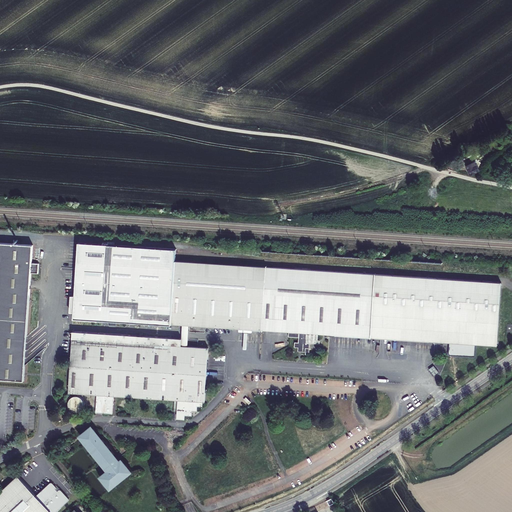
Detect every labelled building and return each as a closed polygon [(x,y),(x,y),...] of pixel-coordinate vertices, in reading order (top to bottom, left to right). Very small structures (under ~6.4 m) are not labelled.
[(480,170),(477,164),(475,161),(467,165),(466,166),(470,175),(471,175),(480,170)] [(31,244),(0,242),(0,379),(22,381),(29,272),(36,272),(37,263),(30,263),(31,244)] [(74,318),(171,324),(175,260),(176,249),(79,243),(74,318)] [(190,326),(262,330),(266,267),(175,260),(171,324),(183,325),(190,326)] [(289,332),(318,334),(450,342),(476,344),(497,345),(502,282),(266,267),(262,330),(289,332)] [(73,331),(72,338),(189,346),(190,335),(190,326),(183,325),(183,335),(182,338),(73,331)] [(299,337),(299,342),(295,342),(295,347),(298,347),(298,351),(306,351),(306,354),(309,354),(310,343),(320,343),(320,340),(318,339),(318,334),(289,332),(289,336),(299,337)] [(208,347),(189,346),(72,338),(69,393),(97,395),(96,412),(112,413),(114,396),(174,400),(177,400),(177,410),(176,418),(185,418),(185,414),(192,415),(192,410),(197,410),(197,406),(202,406),(203,401),(205,402),(208,347)] [(476,344),(450,342),(449,355),(475,357),(476,344)] [(71,397),(70,398),(69,400),(68,402),(69,406),(71,408),(73,410),(76,411),(79,410),(82,408),(83,407),(83,405),(84,402),(83,400),(82,399),(80,396),(77,395),(74,396),(71,397)] [(89,430),(84,433),(81,436),(83,437),(82,438),(84,441),(85,440),(88,443),(89,442),(91,445),(90,446),(91,448),(90,448),(93,451),(94,451),(96,454),(95,454),(98,457),(101,459),(100,460),(102,463),(103,463),(104,464),(106,463),(109,467),(110,466),(111,468),(109,470),(110,471),(107,473),(106,472),(103,475),(104,475),(102,477),(103,478),(103,479),(108,486),(109,486),(110,487),(112,486),(113,486),(115,484),(115,483),(118,481),(118,482),(121,479),(124,476),(124,477),(126,476),(125,475),(128,473),(129,473),(131,471),(122,459),(119,462),(120,462),(118,464),(115,461),(116,460),(113,457),(115,456),(114,454),(112,451),(111,451),(109,448),(107,445),(106,445),(104,442),(105,442),(102,439),(100,438),(96,442),(93,439),(98,435),(96,432),(96,431),(94,428),(93,429),(92,427),(89,430)] [(67,444),(62,449),(66,454),(72,449),(67,444)] [(0,511),(56,511),(69,501),(69,500),(69,498),(62,491),(60,491),(54,484),(52,483),(51,483),(37,495),(19,476),(0,492),(0,511)]
